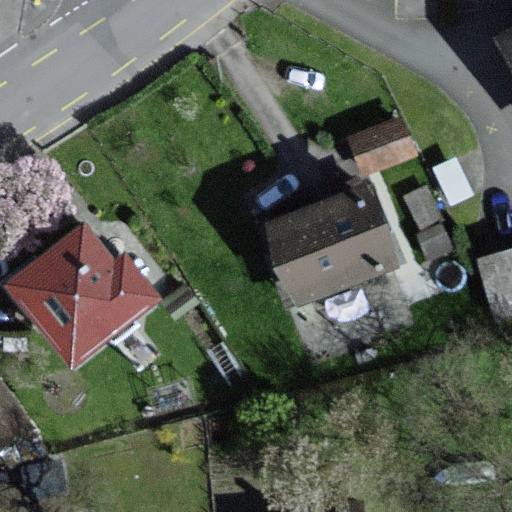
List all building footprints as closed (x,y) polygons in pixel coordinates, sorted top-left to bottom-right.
[(347,137),(364,175),(419,156),(402,118),(347,137)] [(374,186),(272,227),(303,305),(405,265),(374,186)] [(125,271),(96,230),(22,283),(87,374),(175,312),(139,261),(125,271)] [(511,255),(485,263),(503,323),(511,320),(511,255)] [(0,369),(0,440),(34,425),(7,366),(0,369)]
